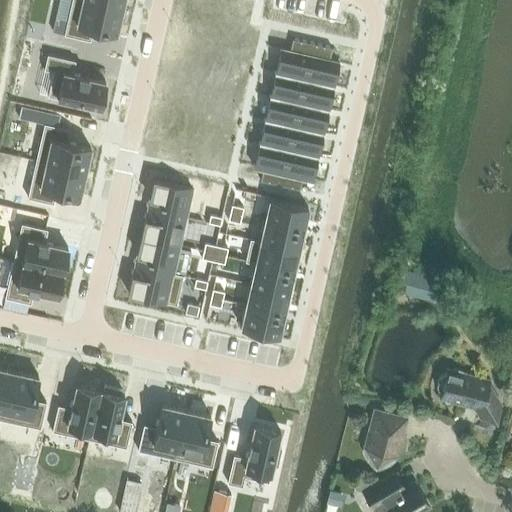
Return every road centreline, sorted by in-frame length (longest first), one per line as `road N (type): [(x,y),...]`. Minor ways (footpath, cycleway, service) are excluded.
road 1 (residential): [(83,337),(293,385),(377,26),(371,0)]
road 2 (residential): [(165,0),(83,337)]
